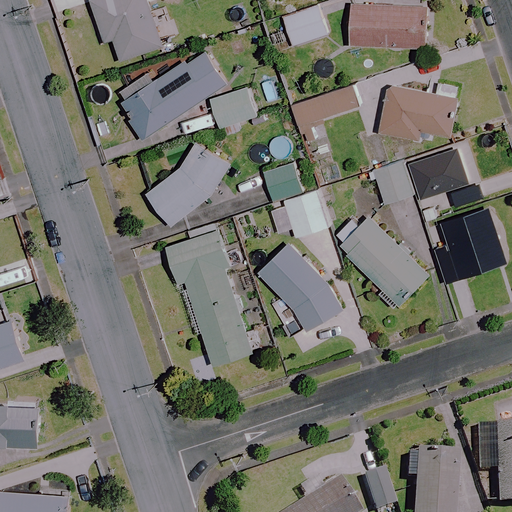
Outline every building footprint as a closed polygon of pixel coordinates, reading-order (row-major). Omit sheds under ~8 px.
[(165,47),(149,0),(94,0),(93,0),(108,43),(116,40),(122,61),(165,47)] [(330,34),(320,4),(284,16),(294,46),(330,34)] [(433,5),(355,4),(354,44),(432,45),(433,5)] [(230,83),(207,49),(157,82),(153,75),(122,96),(139,123),(135,125),(145,139),(230,83)] [(261,115),(251,86),(213,99),(226,137),(239,132),(236,123),(261,115)] [(455,95),(391,86),(384,133),(420,138),(421,131),(449,135),(455,95)] [(360,108),(354,87),(294,106),(302,131),(325,123),(324,119),(360,108)] [(331,153),(326,138),(310,143),(315,158),(331,153)] [(214,195),(233,162),(199,141),(147,192),(176,226),(214,195)] [(471,184),(459,147),(408,164),(420,201),(453,190),(458,206),(486,196),(481,181),(471,184)] [(304,192),(296,163),(266,172),(274,201),(304,192)] [(414,195),(406,164),(376,172),(385,203),(414,195)] [(332,226),(320,188),(285,199),(297,237),(332,226)] [(510,263),(491,206),(443,222),(451,244),(436,248),(448,283),(510,263)] [(430,276),(372,215),(360,226),(353,218),(334,236),(383,288),(379,291),(395,309),(430,276)] [(234,262),(222,224),(170,241),(183,279),(189,277),(216,361),(258,348),(230,263),(234,262)] [(345,303),(291,242),(260,270),(313,331),(345,303)] [(0,368),(27,360),(14,319),(0,323),(0,368)] [(41,405),(0,403),(0,445),(39,447),(41,405)] [(511,503),(511,421),(495,422),(497,504),(511,503)] [(455,511),(460,453),(410,449),(408,478),(415,478),(412,511),(455,511)] [(395,505),(384,471),(363,477),(374,511),(395,505)] [(351,511),(334,484),(287,511),(351,511)] [(69,511),(70,496),(0,491),(0,511),(69,511)]
